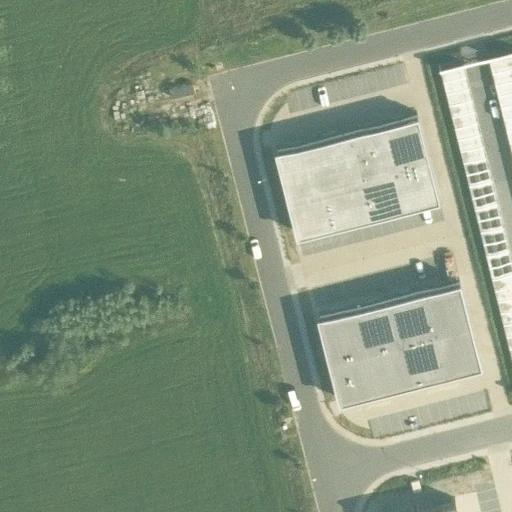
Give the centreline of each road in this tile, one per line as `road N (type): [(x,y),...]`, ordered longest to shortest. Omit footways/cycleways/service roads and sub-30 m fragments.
road 1 (unclassified): [(253,73),(225,99),(324,476)]
road 2 (unclassified): [(253,73),(511,10)]
road 3 (unclassified): [(511,431),(324,476)]
